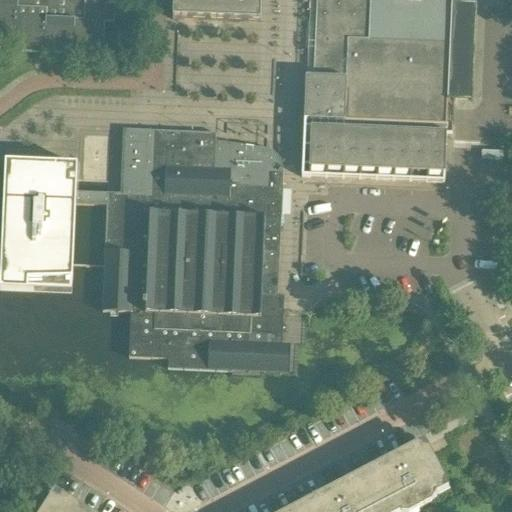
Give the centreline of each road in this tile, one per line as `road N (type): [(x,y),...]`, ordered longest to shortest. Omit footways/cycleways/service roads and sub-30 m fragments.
road 1 (residential): [(212,511),(500,359)]
road 2 (residential): [(0,436),(33,438),(148,511)]
